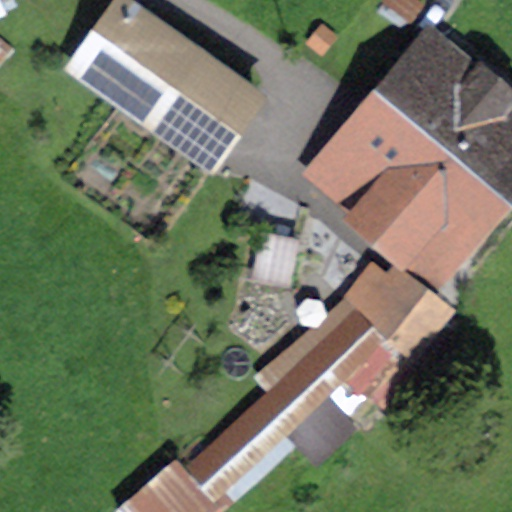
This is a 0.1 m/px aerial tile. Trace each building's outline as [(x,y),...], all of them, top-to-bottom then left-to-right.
[(10,0),(0,0),(0,13),(14,6),(10,0)] [(213,175),(271,95),(139,0),(112,0),(63,67),(213,175)] [(505,214),(511,206),(511,85),(430,18),(364,98),(505,214)] [(439,294),(505,214),(364,98),(298,178),(439,294)] [(294,288),(302,238),(263,230),(254,281),(294,288)] [(421,364),(418,361),(458,309),(399,263),(390,274),(374,261),(349,294),(286,350),(329,397),(352,377),(379,404),(421,364)] [(228,511),(239,504),(227,490),(288,433),(318,466),(358,429),(329,397),(286,350),(257,377),(270,391),(187,468),(178,457),(117,508),(119,511),(228,511)]
